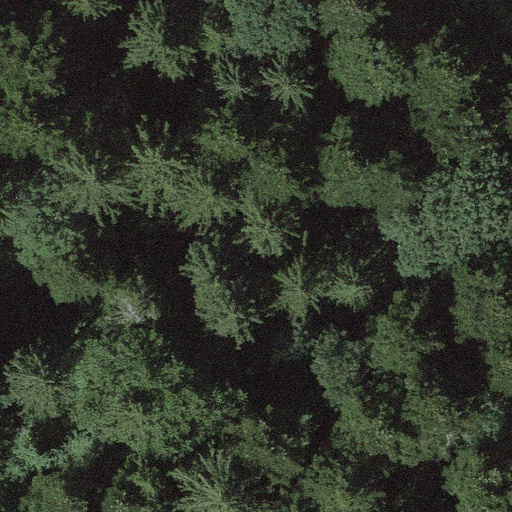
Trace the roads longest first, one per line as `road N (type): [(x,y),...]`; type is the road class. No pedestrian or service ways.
road 1 (track): [(0,205),(52,183),(159,164),(102,234),(81,324),(0,427)]
road 2 (track): [(0,450),(26,447),(103,377)]
